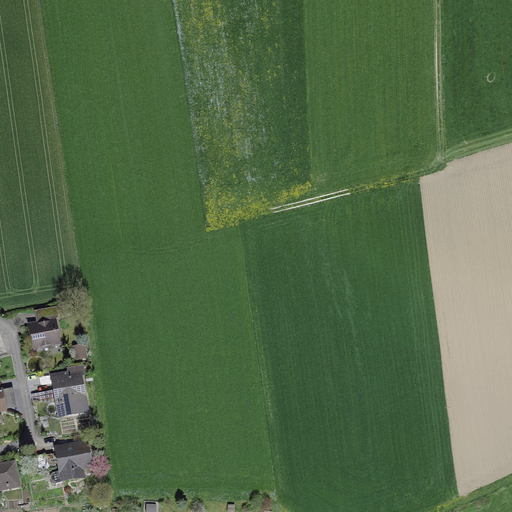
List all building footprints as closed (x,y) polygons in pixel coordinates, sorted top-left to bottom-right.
[(36,323),(28,325),(33,352),(61,347),(54,309),(48,310),(34,312),(36,323)] [(76,362),(87,360),(85,346),(73,348),(76,362)] [(67,372),(50,376),(58,422),(90,416),(82,378),(86,377),(83,366),(67,369),(67,372)] [(61,449),(56,449),(61,472),(53,473),(50,476),(52,483),(56,484),(63,483),(63,481),(76,478),(75,470),(91,467),(87,443),(66,447),(67,449),(61,450),(61,449)] [(35,474),(49,471),(49,470),(56,468),(54,455),(32,459),(35,474)] [(0,490),(19,487),(15,462),(0,465),(0,490)]
